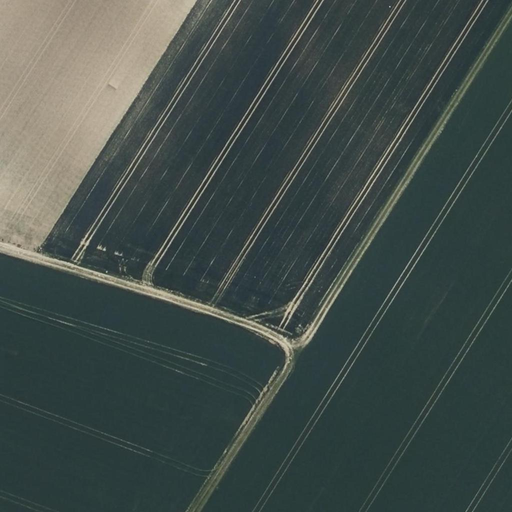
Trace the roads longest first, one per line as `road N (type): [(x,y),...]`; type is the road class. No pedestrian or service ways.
road 1 (track): [(198,511),(287,372),(284,343),(258,326),(0,245)]
road 2 (track): [(511,12),(289,361)]
